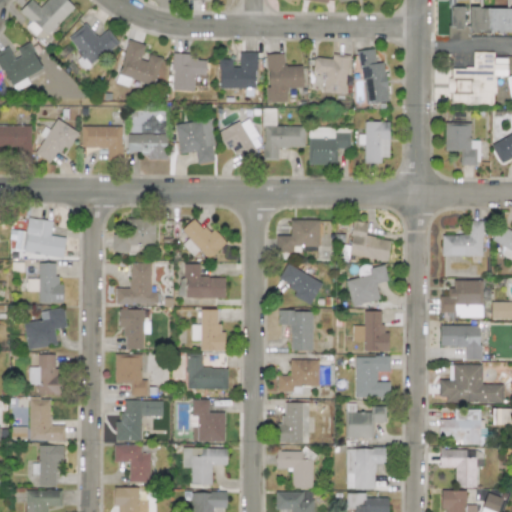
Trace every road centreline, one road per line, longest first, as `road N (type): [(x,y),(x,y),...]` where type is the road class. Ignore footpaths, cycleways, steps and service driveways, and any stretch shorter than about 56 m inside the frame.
road 1 (residential): [(511,197),(0,189)]
road 2 (residential): [(416,511),(418,0)]
road 3 (residential): [(91,511),(94,191)]
road 4 (residential): [(249,511),(255,193)]
road 5 (residential): [(418,30),(170,25),(142,21),(114,0)]
